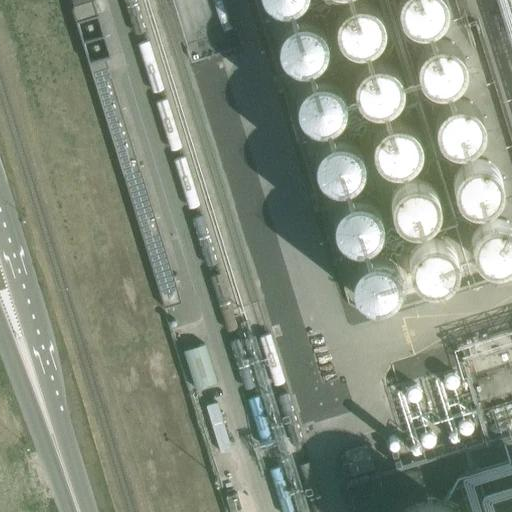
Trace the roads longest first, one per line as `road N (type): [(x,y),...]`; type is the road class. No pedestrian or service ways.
road 1 (secondary): [(56,450),(0,213)]
road 2 (secondary): [(0,327),(56,450)]
